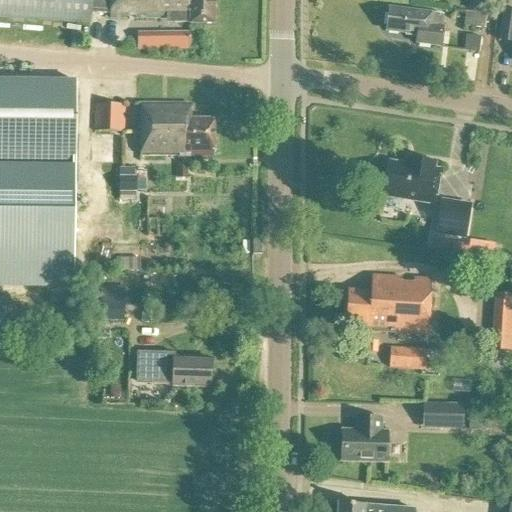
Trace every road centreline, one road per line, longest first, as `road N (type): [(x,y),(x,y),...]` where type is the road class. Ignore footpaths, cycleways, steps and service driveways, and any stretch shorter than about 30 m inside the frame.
road 1 (tertiary): [(274,511),(281,81)]
road 2 (unclassified): [(511,110),(281,81)]
